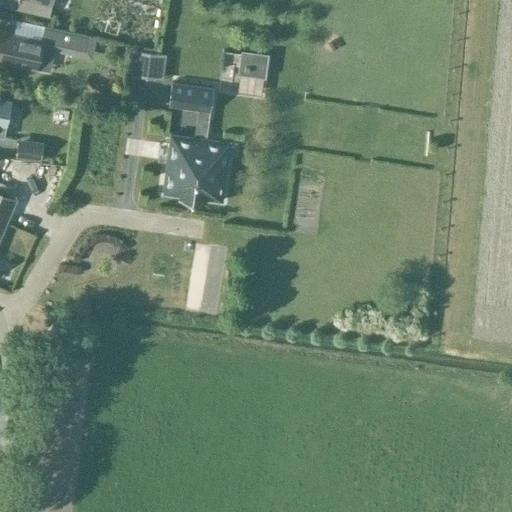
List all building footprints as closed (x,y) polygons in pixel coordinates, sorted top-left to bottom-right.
[(45,16),(49,0),(11,0),(9,8),(45,16)] [(91,34),(49,25),(46,42),(88,51),(91,34)] [(0,58),(36,66),(41,43),(0,33),(0,58)] [(245,51),(244,61),(253,62),(251,73),(267,75),(270,54),(245,51)] [(172,82),(169,104),(198,108),(210,110),(213,88),(172,82)] [(0,133),(3,134),(10,100),(0,97),(0,133)] [(162,191),(162,192),(179,195),(179,197),(180,197),(180,196),(203,200),(205,200),(205,198),(223,201),(223,200),(222,200),(228,157),(225,157),(228,141),(206,138),(194,136),(171,133),(163,191),(162,191)] [(43,141),(18,138),(16,154),(41,157),(43,141)] [(0,237),(17,198),(0,190),(0,237)]
